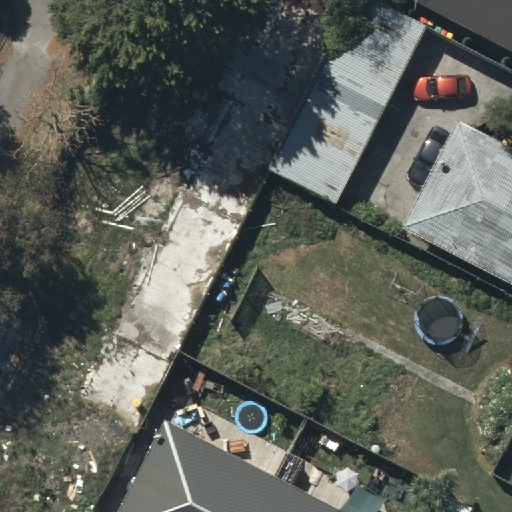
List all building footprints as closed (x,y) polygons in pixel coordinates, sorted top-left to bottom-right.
[(426,24),(379,0),(357,0),(273,160),(336,193),(426,24)] [(511,0),(422,0),(511,46),(511,0)] [(511,151),(457,123),(405,223),(511,278),(511,151)] [(0,296),(0,421),(48,319),(0,296)] [(353,511),(165,417),(116,511),(87,511),(86,511),(85,511),(353,511)]
